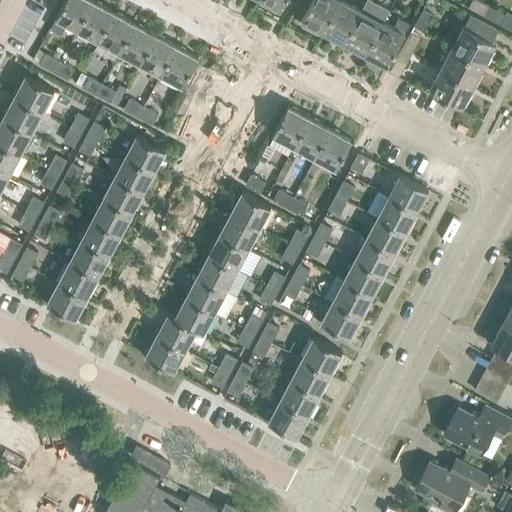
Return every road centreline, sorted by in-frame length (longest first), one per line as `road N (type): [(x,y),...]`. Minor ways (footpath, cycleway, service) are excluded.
road 1 (residential): [(322,500),(446,320),(498,174)]
road 2 (residential): [(322,500),(0,326)]
road 3 (residential): [(498,174),(263,52)]
